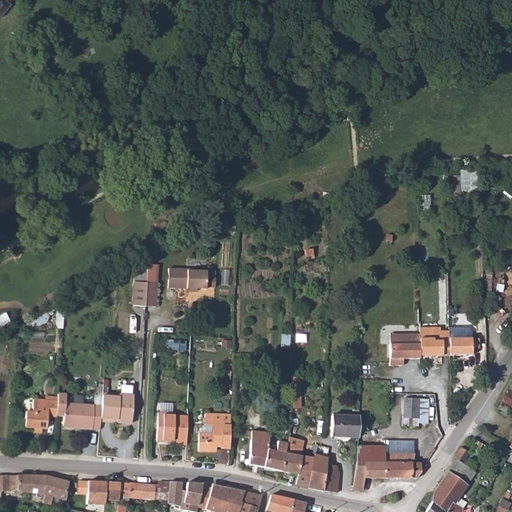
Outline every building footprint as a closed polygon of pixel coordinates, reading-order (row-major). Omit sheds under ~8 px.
[(9,0),(0,0),(0,15),(9,5),(7,3),(9,0)] [(105,40),(99,50),(117,59),(122,49),(105,40)] [(461,192),(482,191),(480,168),(459,169),(461,192)] [(456,176),(446,176),(446,189),(456,189),(456,176)] [(186,270),(167,269),(167,289),(186,290),(195,290),(204,290),(204,289),(213,289),(214,276),(205,276),(205,272),(186,271),(186,270)] [(134,307),(145,308),(146,285),(135,284),(134,307)] [(158,285),(146,285),(145,308),(157,309),(158,285)] [(418,339),(418,344),(430,344),(430,346),(441,346),(441,360),(450,360),(450,343),(450,342),(450,336),(418,336),(418,339)] [(186,350),(187,340),(166,338),(165,348),(186,350)] [(418,339),(394,339),(394,349),(388,349),(388,368),(401,368),(401,363),(418,363),(418,360),(418,344),(418,339)] [(473,343),(450,343),(450,360),(473,360),(473,353),(480,353),(480,343),(473,344),(473,343)] [(430,344),(418,344),(418,360),(441,360),(441,346),(430,346),(430,344)] [(511,381),(496,409),(506,414),(509,409),(511,410),(511,381)] [(132,395),(102,393),(101,406),(100,422),(131,424),(132,395)] [(54,419),(64,419),(63,425),(74,426),(74,429),(99,431),(100,422),(101,406),(65,404),(66,395),(56,395),(56,403),(54,419)] [(418,399),(403,399),(403,419),(418,419),(418,399)] [(428,400),(419,400),(419,424),(428,424),(428,400)] [(54,419),(56,403),(32,401),(31,414),(25,414),(24,429),(33,430),(32,435),(41,436),(41,430),(45,431),(46,418),(54,419)] [(220,447),(229,447),(230,417),(230,413),(204,413),(203,425),(213,425),(213,433),(198,433),(198,451),(216,451),(216,445),(220,445),(220,447)] [(177,446),(187,446),(187,417),(171,417),(171,414),(157,414),(156,443),(167,443),(170,441),(178,441),(177,444),(177,446)] [(330,438),(357,439),(357,435),(358,416),(330,416),(330,438)] [(248,464),(281,472),(287,444),(276,442),(276,446),(275,452),(267,451),(268,445),(269,434),(245,431),(244,437),(250,438),(248,464)] [(485,452),(488,447),(468,436),(465,441),(485,452)] [(296,474),(294,485),(307,488),(313,460),(299,457),(302,442),(288,438),(287,444),(281,472),(296,474)] [(369,478),(382,478),(383,442),(384,439),(373,439),(373,448),(360,447),(360,444),(357,443),(356,453),(355,465),(352,489),(362,490),(363,483),(368,483),(369,478)] [(383,442),(382,478),(394,478),(395,442),(383,442)] [(394,478),(415,479),(420,472),(419,463),(412,463),(412,454),(398,454),(398,442),(395,442),(394,478)] [(322,449),(317,445),(313,460),(307,488),(323,492),(323,491),(336,493),(339,462),(320,457),(322,449)] [(464,451),(460,448),(453,459),(456,461),(448,473),(447,472),(433,492),(431,502),(424,511),(458,511),(459,511),(461,509),(452,504),(457,498),(460,493),(465,497),(471,489),(465,485),(473,473),(461,464),(468,453),(464,451)] [(36,476),(19,475),(8,475),(0,475),(0,491),(6,492),(13,492),(43,495),(42,503),(50,505),(52,496),(59,498),(59,499),(66,501),(69,482),(47,476),(36,476)] [(77,481),(76,493),(86,494),(87,481),(77,481)] [(85,503),(104,504),(104,500),(105,482),(87,481),(86,494),(85,503)] [(156,485),(154,485),(153,499),(167,501),(169,482),(158,481),(156,485)] [(179,505),(181,482),(169,481),(169,482),(167,501),(167,504),(179,507),(179,505)] [(154,485),(105,482),(104,500),(109,500),(105,511),(123,511),(124,506),(116,506),(117,501),(124,501),(128,499),(128,496),(153,499),(154,485)] [(192,507),(194,483),(181,482),(179,505),(192,507)] [(211,485),(204,510),(213,511),(236,511),(243,491),(211,485)] [(255,511),(261,495),(243,491),(236,511),(255,511)] [(289,511),(293,500),(270,495),(265,510),(270,511),(289,511)] [(464,503),(457,498),(452,504),(461,509),(464,503)] [(289,511),(302,511),(305,503),(293,500),(289,511)] [(507,505),(499,501),(493,511),(500,511),(503,507),(505,509),(507,505)]
